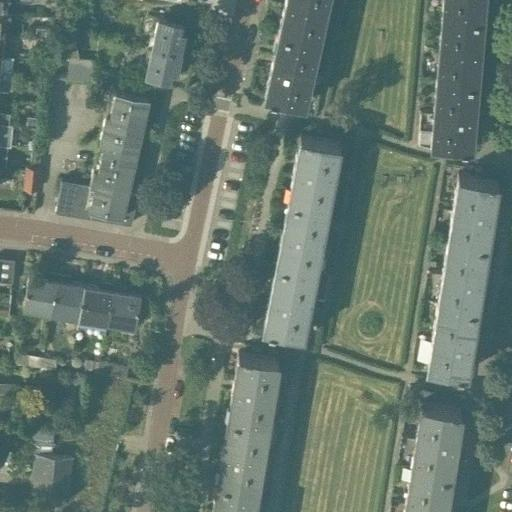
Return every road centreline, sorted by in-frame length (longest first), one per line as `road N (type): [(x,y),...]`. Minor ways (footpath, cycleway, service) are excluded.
road 1 (residential): [(187,260),(248,0)]
road 2 (residential): [(144,511),(187,260)]
road 3 (residential): [(187,260),(0,228)]
